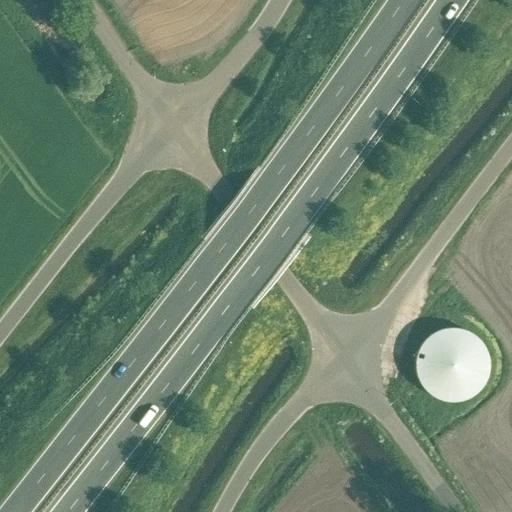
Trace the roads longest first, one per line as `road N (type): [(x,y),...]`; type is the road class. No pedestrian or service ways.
road 1 (trunk): [(404,0),(276,180),(14,511)]
road 2 (trunk): [(66,511),(454,0)]
road 3 (unclassified): [(341,358),(172,127)]
road 4 (unclassified): [(0,336),(172,127)]
road 5 (unclassified): [(341,358),(511,148)]
road 6 (unclassified): [(217,511),(341,358)]
road 7 (unclassified): [(449,511),(341,358)]
road 8 (unclassified): [(172,127),(226,74),(281,0)]
road 9 (unclassified): [(172,127),(80,0)]
